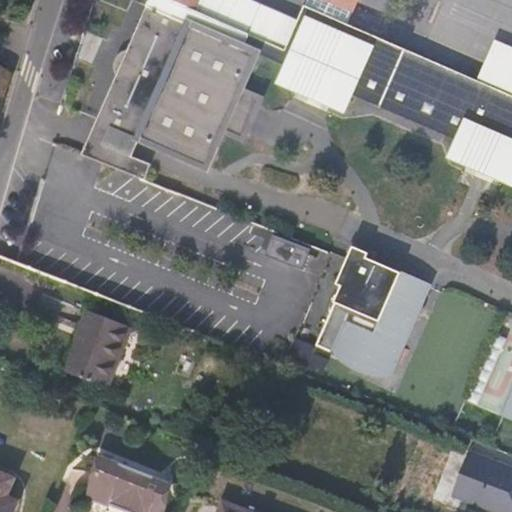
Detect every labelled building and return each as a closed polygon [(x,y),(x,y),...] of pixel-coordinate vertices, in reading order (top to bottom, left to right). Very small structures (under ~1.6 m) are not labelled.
[(124,60),(98,120),(141,139),(207,167),(223,131),(243,139),(252,119),(261,99),(241,91),(257,54),(280,64),(290,69),(285,82),(310,93),(344,108),(350,95),(461,143),(455,156),(484,169),(491,172),(511,181),(511,47),(495,40),(477,81),(346,24),(356,0),(307,0),(299,21),(251,0),(151,0),(151,2),(150,1),(148,5),(124,60)] [(137,149),(141,139),(98,120),(92,135),(87,145),(83,156),(141,179),(146,181),(152,164),(133,157),(137,149)] [(307,250),(272,236),(263,258),(299,271),(307,250)] [(342,287),(317,346),(389,376),(429,286),(429,285),(368,258),(370,254),(354,247),(337,285),(342,287)] [(131,327),(89,311),(78,341),(66,372),(108,388),(131,327)] [(160,511),(171,484),(105,458),(89,498),(122,511),(124,511),(160,511)] [(7,497),(15,479),(0,472),(0,511),(14,511),(19,502),(7,497)] [(248,511),(224,503),(220,511),(248,511)]
